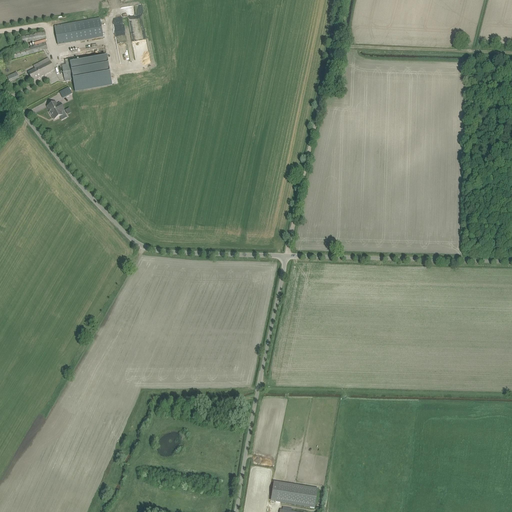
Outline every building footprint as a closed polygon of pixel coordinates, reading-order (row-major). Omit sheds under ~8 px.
[(57,20),(57,25),(54,26),(58,45),(103,38),(100,18),(62,24),(61,19),(99,13),(96,0),(15,0),(6,2),(10,28),(57,20)] [(20,37),(21,43),(46,39),(45,32),(35,34),(35,35),(20,37)] [(30,47),(30,48),(11,53),(13,59),(32,54),(46,50),(46,49),(46,48),(45,43),(30,47)] [(107,57),(73,63),(72,60),(106,54),(105,47),(60,55),(61,62),(65,61),(66,65),(62,65),(65,81),(73,80),(75,91),(112,85),(107,57)] [(35,69),(33,71),(28,73),(33,81),(37,79),(54,70),(48,59),(34,66),(35,69)] [(51,115),(52,115),(54,120),(62,115),(61,113),(64,111),(60,103),(57,105),(56,102),(47,107),(50,112),(49,112),(51,115)] [(270,501),(280,503),(315,508),(318,489),(278,483),(269,481),(266,498),(270,498),(270,501)]
